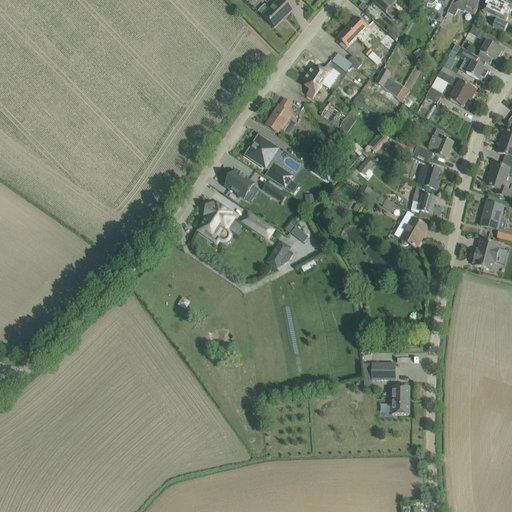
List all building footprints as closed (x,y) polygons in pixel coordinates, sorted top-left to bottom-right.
[(280,0),(279,0),(269,10),(264,5),(258,12),(274,28),(291,11),(284,4),(280,0)] [(370,0),(374,3),(385,14),(392,20),(399,13),(393,7),(397,2),(394,0),(370,0)] [(422,0),(420,5),(427,8),(429,9),(431,9),(433,8),(435,7),(437,6),(438,4),(445,8),(449,0),(422,0)] [(479,8),(477,7),(479,0),(454,0),(447,14),(454,18),(458,11),(464,14),(465,12),(474,16),(479,8)] [(493,27),(495,29),(504,33),(508,25),(505,24),(511,10),(511,6),(505,3),(500,0),(500,1),(498,0),(489,0),(483,13),(496,20),(493,27)] [(363,2),(358,6),(363,10),(367,6),(363,2)] [(358,18),(348,29),(358,39),(369,28),(370,26),(364,21),(362,22),(358,18)] [(488,36),(473,27),(469,35),(472,36),(473,34),(485,41),(488,36)] [(348,29),(338,39),(342,43),(340,45),(346,51),(358,39),(348,29)] [(487,42),(478,58),(479,59),(490,66),(493,61),(498,63),(505,52),(487,42)] [(479,59),(478,58),(461,49),(459,51),(453,48),(451,52),(457,56),(456,57),(472,66),(467,75),(484,84),(491,73),(476,65),(479,59)] [(363,54),(368,58),(372,53),(368,49),(363,54)] [(338,55),(332,62),(346,73),(352,67),(338,55)] [(348,62),(357,70),(362,65),(353,57),(348,62)] [(312,69),(308,75),(323,85),(333,70),(327,67),(324,71),(319,68),(316,72),(312,69)] [(443,68),(440,73),(460,84),(460,83),(463,79),(443,68)] [(396,99),(403,88),(389,79),(391,75),(382,70),(375,83),(396,99)] [(476,92),(467,87),(460,83),(460,84),(440,73),(437,79),(456,90),(450,101),(463,109),(470,96),(473,98),(476,92)] [(323,85),(308,75),(304,81),(308,84),(305,88),(310,91),(307,96),(313,100),(323,85)] [(404,88),(403,88),(396,99),(402,104),(405,99),(410,91),(404,88)] [(430,90),(426,98),(437,104),(442,96),(430,90)] [(353,104),(369,115),(372,110),(357,99),(353,104)] [(279,106),(266,126),(278,134),(291,114),(287,111),(291,105),(285,100),(280,107),(279,106)] [(348,135),(358,121),(331,103),(321,117),(348,135)] [(511,128),(510,133),(505,131),(501,141),(503,142),(499,153),(498,152),(497,153),(511,158),(511,128)] [(383,133),(376,141),(382,147),(389,139),(383,133)] [(259,137),(246,157),(270,172),(267,176),(285,189),(294,194),(298,188),(290,182),(293,177),(271,163),(275,157),(279,150),(274,146),(265,140),(266,139),(262,136),(261,138),(259,137)] [(434,155),(438,156),(447,160),(454,144),(434,136),(431,142),(428,150),(435,153),(434,155)] [(361,157),(366,151),(353,140),(348,146),(361,157)] [(393,153),(408,159),(412,151),(397,144),(393,153)] [(432,155),(410,145),(408,148),(414,151),(413,154),(430,161),(432,155)] [(430,161),(413,154),(410,160),(427,168),(430,161)] [(370,170),(374,164),(368,159),(364,164),(370,170)] [(389,161),(385,168),(394,172),(398,166),(389,161)] [(321,165),(316,173),(328,181),(329,181),(333,184),(337,177),(333,174),(334,174),(321,165)] [(496,195),(506,198),(511,199),(511,186),(505,184),(509,170),(494,165),(493,166),(495,166),(491,177),(490,177),(486,186),(498,190),(496,195)] [(430,168),(430,169),(422,167),(416,184),(424,187),(437,191),(440,183),(437,182),(440,172),(430,168)] [(230,193),(227,197),(246,209),(255,195),(237,182),(234,186),(229,193),(230,193)] [(269,182),(263,191),(277,200),(282,191),(269,182)] [(362,186),(354,200),(365,206),(369,199),(383,207),(382,208),(393,214),(398,207),(387,200),(387,201),(372,192),(362,186)] [(432,216),(436,200),(416,194),(411,212),(419,215),(420,212),(432,216)] [(506,222),(499,220),(503,208),(487,204),(481,227),(500,232),(498,239),(511,242),(511,232),(505,230),(506,222)] [(208,218),(202,228),(207,231),(206,233),(219,241),(220,242),(221,243),(222,243),(224,243),(225,243),(227,242),(228,242),(229,241),(230,239),(231,238),(231,236),(231,235),(230,234),(230,232),(229,231),(228,230),(226,229),(224,228),(227,225),(229,226),(234,218),(229,216),(231,214),(217,205),(216,207),(214,205),(206,217),(208,218)] [(248,214),(243,222),(268,239),(274,231),(248,214)] [(400,240),(408,244),(416,249),(415,248),(422,235),(424,236),(428,229),(412,219),(400,240)] [(288,222),(284,228),(289,232),(294,226),(288,222)] [(297,229),(292,234),(306,244),(310,238),(297,229)] [(476,255),(473,265),(475,265),(474,267),(492,272),(494,264),(496,264),(497,263),(505,265),(508,253),(500,251),(500,250),(498,250),(499,246),(481,241),(479,251),(477,256),(476,255)] [(280,264),(282,266),(289,262),(294,255),(289,251),(282,246),(271,263),(278,267),(280,264)] [(372,382),(396,382),(396,366),(372,365),(372,382)] [(392,416),(410,416),(410,388),(392,388),(392,416)]
